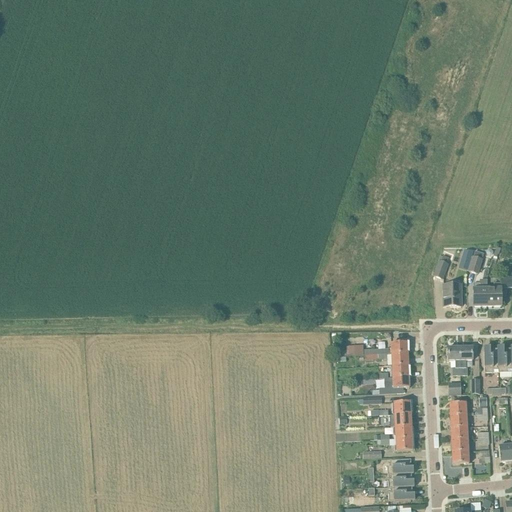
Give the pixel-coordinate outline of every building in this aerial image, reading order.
[(463,253),(459,269),(468,271),(473,252),(463,253)] [(473,258),(468,272),(477,275),(482,260),(473,257),(473,258)] [(439,261),(434,277),(442,280),(448,265),(446,264),(441,262),(439,261)] [(487,285),(487,308),(501,307),(501,289),(511,288),(511,278),(500,278),(500,284),(493,284),(494,289),(487,289),(487,285)] [(487,308),(487,285),(487,282),(479,282),(479,284),(473,284),(473,308),(487,308)] [(443,286),(443,308),(460,308),(460,289),(451,289),(451,286),(443,286)] [(391,350),(387,350),(387,355),(391,355),(407,354),(407,344),(390,344),(391,350)] [(460,348),(448,348),(448,362),(454,362),(454,369),(460,369),(460,362),(460,348)] [(472,348),(460,348),(460,362),(460,369),(466,369),(466,362),(472,362),(472,348)] [(489,352),(484,352),(484,374),(493,374),(498,374),(498,350),(489,350),(489,352)] [(511,350),(498,350),(498,374),(506,373),(506,370),(511,370),(511,373),(511,350)] [(407,355),(391,356),(392,367),(408,366),(407,355)] [(408,366),(392,367),(392,378),(408,377),(408,366)] [(409,389),(408,377),(392,378),(388,378),(384,379),(384,390),(379,391),(379,396),(393,395),(393,389),(409,389)] [(486,386),(499,386),(499,377),(485,378),(486,386)] [(479,379),(470,379),(470,395),(479,395),(479,379)] [(448,385),(448,397),(461,397),(460,384),(448,385)] [(486,399),(478,399),(479,410),(486,410),(486,399)] [(410,403),(394,404),(394,416),(410,415),(410,403)] [(466,404),(450,405),(450,417),(466,416),(466,404)] [(410,415),(394,416),(395,428),(411,427),(410,415)] [(466,416),(450,417),(451,429),(467,428),(466,416)] [(411,427),(395,428),(396,440),(412,440),(411,427)] [(467,428),(451,429),(451,441),(468,441),(467,428)] [(488,428),(482,428),(482,434),(477,434),(478,440),(488,440),(488,434),(488,428)] [(412,440),(396,440),(396,453),(412,452),(412,440)] [(468,441),(451,441),(452,454),(468,453),(468,441)] [(511,452),(511,446),(499,447),(500,463),(500,464),(511,462),(511,452)] [(381,460),(381,452),(362,453),(363,461),(381,460)] [(479,459),(479,465),(489,464),(489,458),(489,452),(484,453),(484,454),(479,455),(479,459)] [(468,453),(452,454),(453,466),(469,465),(468,453)] [(411,460),(390,461),(390,467),(387,467),(387,475),(411,474),(411,460)] [(387,476),(390,475),(391,480),(388,480),(388,489),(412,487),(411,474),(387,475),(387,476)] [(412,487),(388,489),(388,494),(389,502),(389,503),(411,502),(411,501),(415,501),(415,494),(412,494),(412,487)] [(482,506),(489,509),(492,504),(485,501),(482,506)] [(511,511),(511,503),(505,504),(506,511),(499,511),(511,511)]
